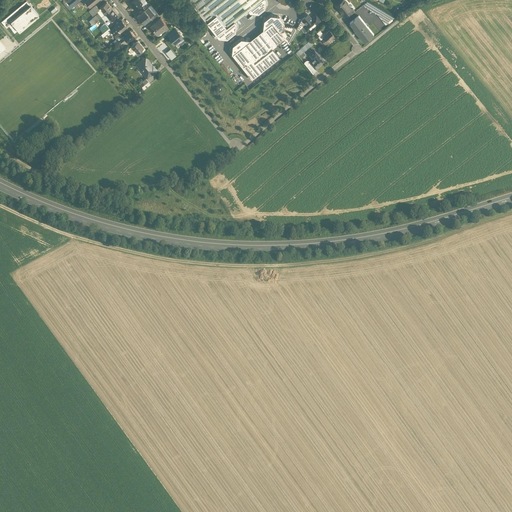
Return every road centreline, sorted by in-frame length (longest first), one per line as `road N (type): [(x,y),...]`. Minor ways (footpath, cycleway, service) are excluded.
road 1 (track): [(511,212),(395,250),(253,266),(158,258),(62,232),(0,204)]
road 2 (primary): [(511,199),(355,241),(245,246),(124,229),(0,182)]
road 3 (residential): [(113,0),(230,145),(241,146),(357,49),(321,0)]
road 4 (track): [(274,511),(80,238)]
road 5 (track): [(0,146),(60,180),(130,189),(189,176),(235,145)]
